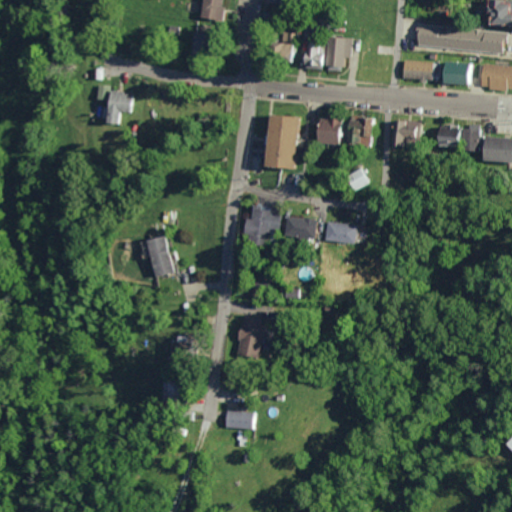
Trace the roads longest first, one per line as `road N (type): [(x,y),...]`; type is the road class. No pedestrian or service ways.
road 1 (residential): [(213,415),(247,84),(248,0)]
road 2 (residential): [(392,99),(158,71),(107,61),(97,42)]
road 3 (residential): [(392,99),(384,188),(371,204),(233,186)]
road 4 (residential): [(511,109),(392,99)]
